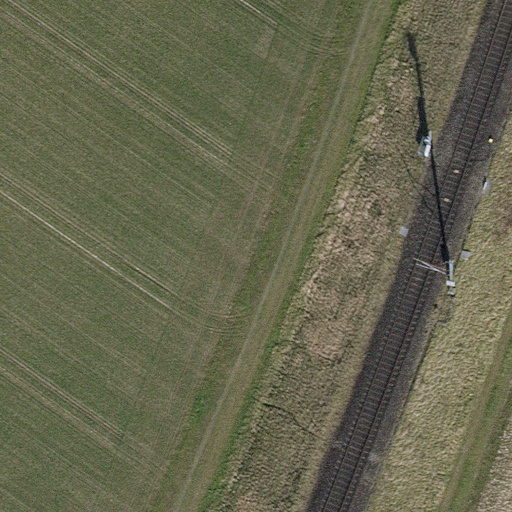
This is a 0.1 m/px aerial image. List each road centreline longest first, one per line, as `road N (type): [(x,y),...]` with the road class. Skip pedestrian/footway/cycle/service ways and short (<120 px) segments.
road 1 (track): [(182,511),(261,318),(373,0)]
road 2 (track): [(511,344),(455,511)]
